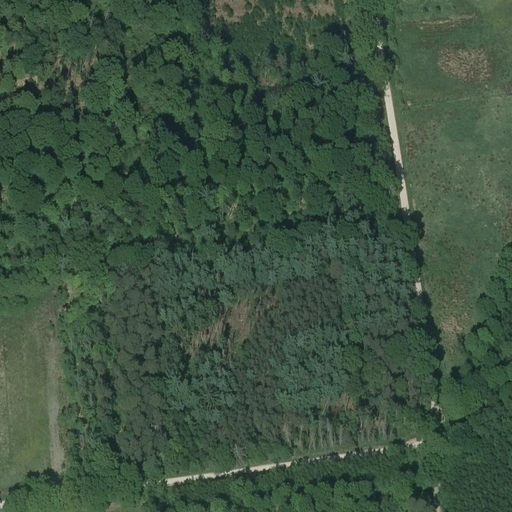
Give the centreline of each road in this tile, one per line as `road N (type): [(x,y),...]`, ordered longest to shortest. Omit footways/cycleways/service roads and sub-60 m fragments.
road 1 (track): [(430,441),(435,410),(421,305),(367,0)]
road 2 (track): [(0,509),(430,441)]
